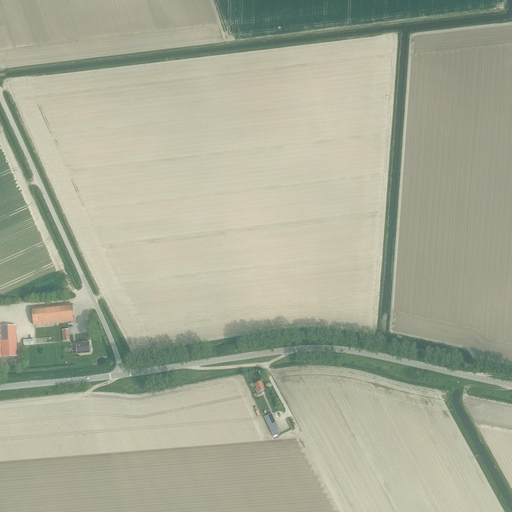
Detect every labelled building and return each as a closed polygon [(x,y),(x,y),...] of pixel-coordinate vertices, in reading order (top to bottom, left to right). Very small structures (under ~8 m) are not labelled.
[(31,308),(33,325),(73,321),(72,305),(31,308)] [(17,356),(16,326),(1,326),(2,357),(17,356)] [(76,344),(77,354),(90,353),(89,342),(76,344)] [(257,389),(255,390),(258,395),(262,394),(261,392),(265,390),(261,382),(254,384),(257,389)] [(280,407),(274,410),(280,421),(283,419),(286,426),(290,424),(283,409),(282,410),(280,407)] [(264,417),(271,433),(278,430),(271,414),(264,417)]
